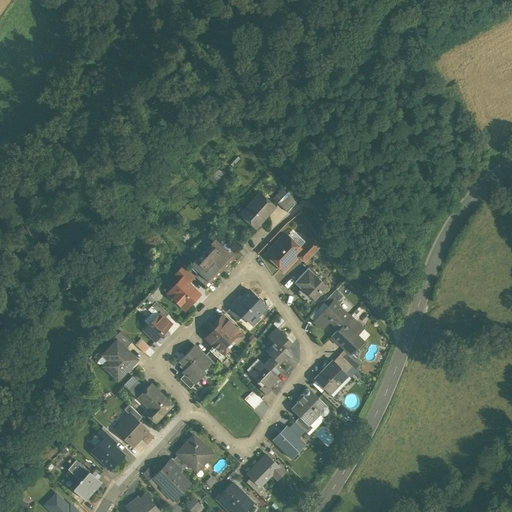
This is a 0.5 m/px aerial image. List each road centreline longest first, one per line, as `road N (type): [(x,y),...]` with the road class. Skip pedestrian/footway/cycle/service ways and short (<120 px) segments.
road 1 (tertiary): [(315,511),(368,431),(447,233),(470,199),(511,164)]
road 2 (residential): [(189,409),(241,458),(313,351),(246,262)]
road 3 (unknown): [(380,401),(262,244)]
road 4 (residential): [(246,262),(159,357),(157,371),(189,409)]
road 5 (track): [(402,345),(321,235),(314,209),(295,207)]
road 6 (residential): [(100,511),(189,409)]
